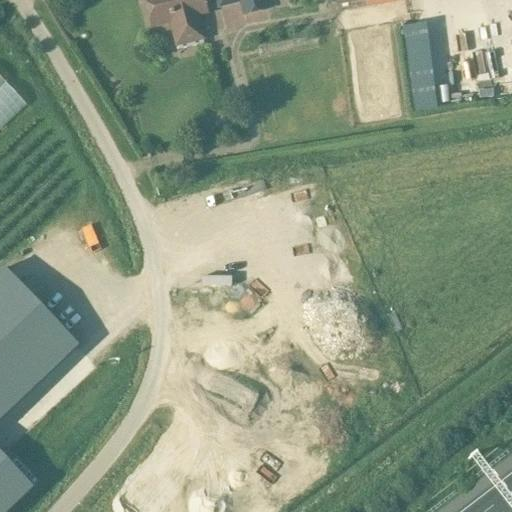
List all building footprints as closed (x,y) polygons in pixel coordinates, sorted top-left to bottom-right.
[(203,0),(145,0),(152,27),(171,22),(178,50),(204,44),(197,16),(207,13),(203,0)] [(253,0),(211,0),(214,11),(236,7),(237,14),(256,9),(253,0)] [(0,76),(0,130),(27,106),(0,76)] [(224,114),(218,115),(214,121),(216,127),(221,130),(228,129),(231,123),(230,117),(224,114)] [(0,264),(0,511),(29,484),(0,453),(0,405),(71,339),(0,264)]
